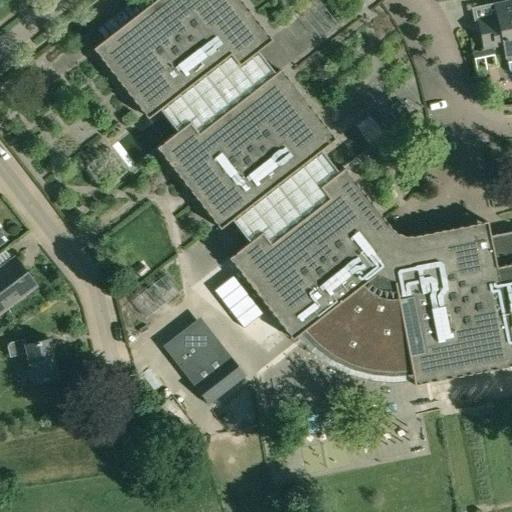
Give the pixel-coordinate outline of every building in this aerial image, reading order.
[(291,339),(300,332),(304,336),(306,339),(309,342),(315,348),(319,351),(322,353),(326,356),(329,358),(333,360),(340,364),(344,366),(352,369),(356,371),(364,373),(372,374),(376,375),(385,376),(393,376),(402,375),(406,375),(411,374),(430,370),(430,369),(438,367),(446,366),(446,367),(510,355),(511,366),(511,365),(511,231),(474,239),(472,237),(470,235),(467,235),(464,235),(461,236),(458,238),(453,243),(438,246),(432,244),(428,243),(425,243),(422,243),(420,245),(418,247),(417,250),(413,251),(406,251),(407,248),(383,238),(382,241),(379,238),(378,235),(389,226),(343,168),(338,172),(320,150),(335,139),(280,69),(274,74),(257,51),(271,40),(239,0),(134,0),(96,30),(104,40),(92,49),(147,119),(159,110),(176,132),(156,148),(161,154),(219,229),(231,220),(248,242),(228,258),(291,339)] [(478,21),(484,50),(503,46),(509,74),(511,72),(511,1),(494,5),(497,17),(478,21)] [(262,314),(210,248),(191,262),(243,329),(262,314)] [(0,312),(35,287),(14,258),(0,268),(0,312)] [(202,327),(169,353),(208,405),(242,379),(202,327)] [(25,339),(7,344),(10,358),(26,354),(33,383),(58,377),(48,339),(26,345),(25,339)] [(150,440),(143,442),(145,454),(153,452),(150,440)]
